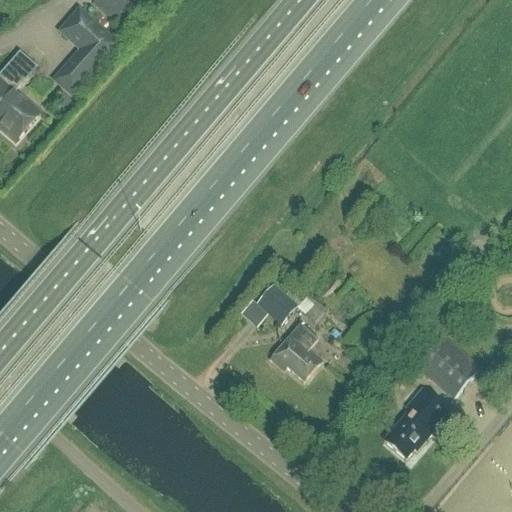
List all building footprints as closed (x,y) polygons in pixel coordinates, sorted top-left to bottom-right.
[(99,0),(93,7),(126,35),(133,26),(127,21),(138,8),(129,0),(99,0)] [(73,104),(122,50),(79,12),(58,36),(78,55),(51,84),(73,104)] [(41,119),(13,95),(14,93),(14,90),(5,82),(3,82),(1,84),(0,83),(0,125),(3,129),(0,131),(0,134),(15,148),(41,119)] [(284,300),(273,291),(256,310),(252,307),(241,319),(255,333),(267,320),(280,332),(298,313),(295,310),(300,305),(289,295),(284,300)] [(317,344),(301,331),(272,367),(284,377),(287,373),(304,387),(321,367),(307,356),(317,344)] [(361,373),(383,353),(371,340),(349,360),(361,373)] [(481,373),(444,342),(416,375),(453,406),(481,373)] [(449,418),(422,395),(405,414),(409,418),(384,447),(405,465),(413,456),(416,458),(449,418)]
